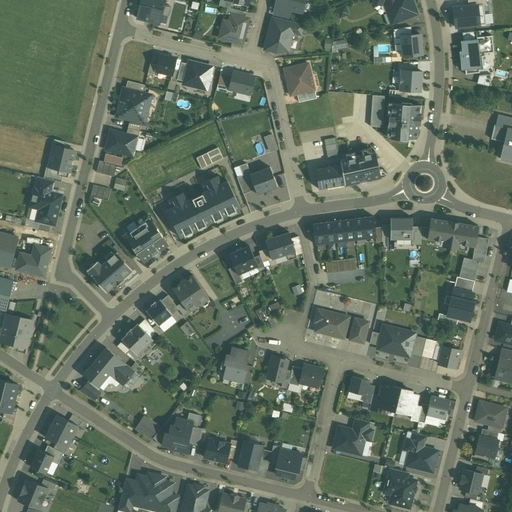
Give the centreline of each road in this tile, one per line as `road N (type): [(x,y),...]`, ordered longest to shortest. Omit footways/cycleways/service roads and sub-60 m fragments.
road 1 (residential): [(109,317),(61,273),(119,31)]
road 2 (residential): [(304,211),(272,70),(119,31)]
road 3 (residential): [(307,498),(154,457),(50,389)]
road 4 (residential): [(109,317),(185,258),(304,211)]
road 5 (residential): [(509,221),(466,392)]
road 6 (residential): [(429,0),(439,68),(427,168)]
road 7 (residential): [(340,361),(307,498)]
road 8 (residential): [(466,392),(340,361)]
road 9 (unknown): [(411,174),(359,129),(305,133)]
road 10 (residential): [(466,392),(437,511)]
road 11 (residential): [(0,498),(50,389)]
